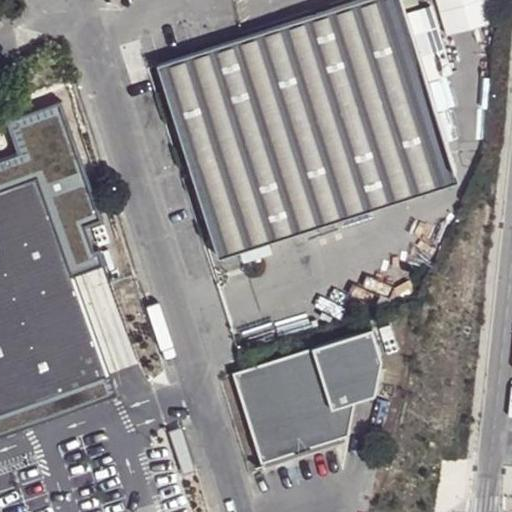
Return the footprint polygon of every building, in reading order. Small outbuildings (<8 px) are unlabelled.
[(351,0),(220,44),(156,66),(220,256),(448,181),(456,173),(413,44),(400,7),(397,0),(351,0)] [(420,0),(400,7),(413,44),(497,15),(491,0),(420,0)] [(30,177),(0,187),(0,409),(10,406),(31,399),(101,375),(38,197),(64,188),(56,168),(31,178),(30,177)] [(146,307),(131,312),(140,343),(156,338),(146,307)] [(365,332),(229,376),(257,464),(342,437),(349,404),(352,388),(370,392),(375,363),(365,332)] [(370,392),(352,388),(349,404),(368,397),(370,392)] [(0,409),(0,425),(15,420),(36,413),(31,399),(10,406),(0,409)]
